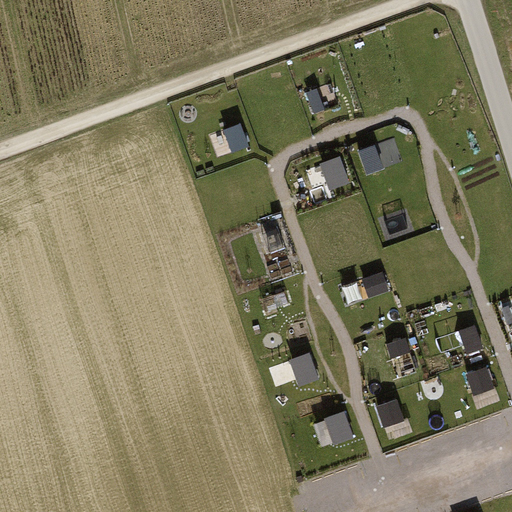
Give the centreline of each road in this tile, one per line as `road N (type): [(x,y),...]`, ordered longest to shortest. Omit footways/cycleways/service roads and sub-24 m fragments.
road 1 (track): [(0,150),(414,0)]
road 2 (residential): [(511,135),(468,0)]
